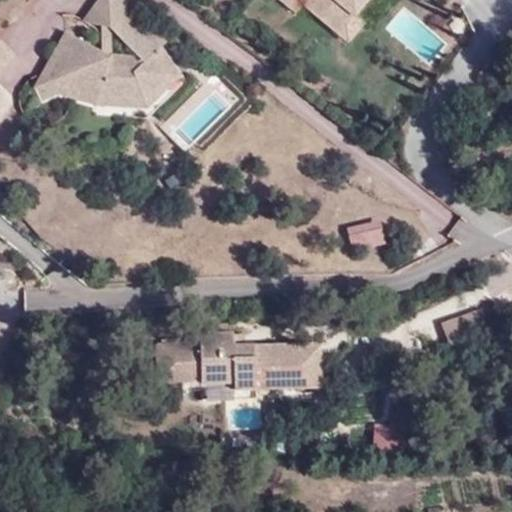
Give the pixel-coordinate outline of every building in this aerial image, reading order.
[(100,0),(85,21),(103,23),(108,0),(100,0)] [(108,0),(103,23),(104,22),(104,52),(111,56),(115,56),(112,23),(128,41),(146,21),(124,0),(108,0)] [(279,0),(296,14),(303,6),(330,30),(346,12),(353,18),(369,0),(279,0)] [(347,45),(363,26),(353,18),(346,12),(330,30),(347,45)] [(111,56),(104,52),(96,47),(83,99),(84,99),(86,89),(106,95),(148,97),(174,71),(156,54),(162,47),(168,41),(146,21),(128,41),(141,55),(139,58),(115,56),(111,56)] [(67,32),(38,87),(65,94),(54,78),(76,37),(67,32)] [(65,94),(83,99),(96,47),(76,37),(54,78),(65,94)] [(1,43),(0,44),(0,68),(14,55),(1,43)] [(176,81),(174,60),(162,47),(156,54),(174,71),(148,97),(106,95),(86,89),(84,99),(100,104),(151,107),(176,81)] [(376,221),(346,228),(348,236),(378,229),(376,221)] [(348,236),(352,251),(381,244),(378,229),(348,236)] [(481,307),(441,323),(448,345),(472,337),(487,323),(481,307)] [(0,338),(12,320),(0,311),(0,338)] [(233,385),(233,393),(321,390),(320,348),(239,350),(239,338),(200,338),(200,348),(158,349),(159,384),(201,383),(201,386),(233,385)] [(370,424),(372,449),(403,446),(401,422),(370,424)]
